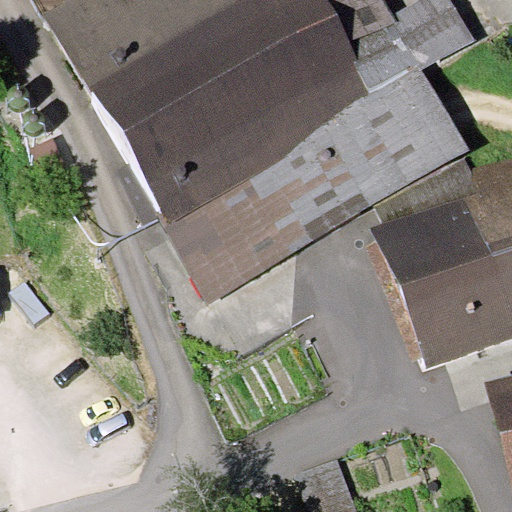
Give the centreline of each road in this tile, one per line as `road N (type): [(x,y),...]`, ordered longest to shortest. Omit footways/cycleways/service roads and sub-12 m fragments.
road 1 (track): [(100,511),(205,481),(106,186),(0,7)]
road 2 (track): [(498,511),(483,469),(440,416),(390,404),(205,481)]
